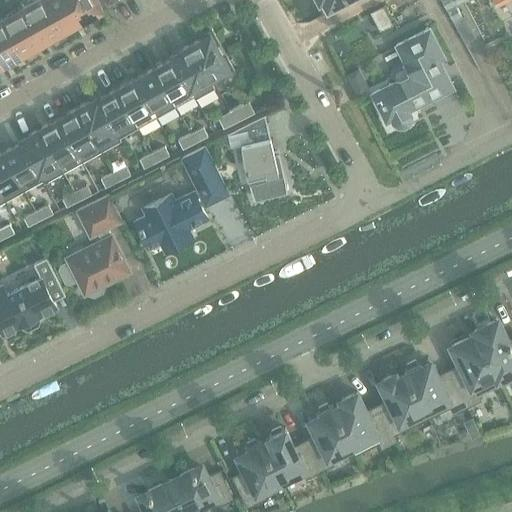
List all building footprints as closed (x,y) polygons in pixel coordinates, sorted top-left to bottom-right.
[(61,34),(63,33),(44,0),(36,0),(22,8),(43,44),(53,39),(54,41),(62,37),(61,34)] [(73,28),(83,22),(70,0),(44,0),(63,33),(65,32),(66,34),(74,30),(73,28)] [(97,0),(70,0),(83,22),(93,17),(94,19),(102,15),(101,12),(103,11),(97,0)] [(321,0),(322,2),(325,1),(330,10),(347,0),(321,0)] [(466,0),(443,0),(455,21),(464,16),(458,5),(466,0)] [(33,50),(43,44),(22,8),(2,19),(23,55),(25,54),(26,57),(34,52),(33,50)] [(383,8),(371,14),(380,32),(393,25),(383,8)] [(478,37),(466,15),(455,21),(467,43),(478,37)] [(21,57),(23,55),(2,19),(0,20),(0,61),(3,66),(13,61),(14,63),(22,59),(21,57)] [(373,93),(387,122),(392,120),(394,124),(399,127),(404,128),(409,125),(412,121),(413,115),(410,110),(455,88),(441,59),(446,56),(432,27),(398,44),(406,60),(395,66),(393,71),(391,77),(394,83),(373,93)] [(201,39),(191,45),(210,80),(215,77),(217,80),(235,70),(233,67),(212,29),(200,36),(201,39)] [(171,56),(172,59),(173,58),(191,89),(191,90),(194,95),(194,96),(196,98),(215,88),(210,80),(191,45),(171,56)] [(172,59),(155,68),(171,98),(173,100),(176,106),(194,96),(194,95),(191,90),(191,89),(173,58),(172,59)] [(155,68),(136,79),(154,111),(157,117),(176,106),(173,100),(171,98),(155,68)] [(358,68),(346,74),(356,96),(369,90),(358,68)] [(136,79),(117,90),(133,119),(135,122),(138,127),(157,117),(154,111),(136,79)] [(117,90),(99,99),(98,100),(115,131),(116,132),(119,138),(120,137),(138,127),(135,122),(133,119),(117,90)] [(98,96),(77,108),(97,143),(101,151),(121,140),(120,137),(119,138),(116,132),(115,131),(98,100),(99,99),(98,96)] [(249,102),(228,112),(234,123),(254,113),(249,102)] [(77,108),(58,118),(78,153),(83,162),(101,151),(97,143),(77,108)] [(224,128),(234,123),(228,112),(218,117),(224,128)] [(58,118),(40,129),(59,164),(64,172),(83,162),(78,153),(58,118)] [(203,126),(191,133),(196,142),(208,136),(203,126)] [(19,140),(21,143),(22,142),(39,173),(40,174),(43,180),(42,180),(44,183),(64,172),(59,164),(40,129),(19,140)] [(183,149),(196,142),(191,133),(178,139),(183,149)] [(284,171),(279,153),(274,154),(271,138),(242,145),(244,161),(246,171),(253,197),(255,196),(286,189),(287,189),(284,171)] [(21,143),(3,152),(21,185),(24,190),(42,180),(43,180),(40,174),(39,173),(22,142),(21,143)] [(187,240),(194,237),(189,228),(209,218),(203,206),(206,204),(207,206),(230,194),(206,146),(182,158),(199,191),(196,193),(195,191),(176,201),(172,194),(144,208),(148,215),(136,220),(150,248),(161,242),(166,250),(172,247),(176,250),(180,250),(184,248),(187,244),(187,240)] [(164,146),(152,152),(157,162),(169,155),(164,146)] [(3,152),(0,154),(0,191),(2,195),(5,201),(24,190),(21,185),(3,152)] [(144,168),(157,162),(152,152),(140,159),(144,168)] [(126,165),(114,171),(119,181),(131,175),(126,165)] [(105,187),(119,181),(114,171),(101,178),(105,187)] [(87,185),(75,191),(80,200),(91,194),(87,185)] [(67,207),(80,200),(75,191),(62,198),(67,207)] [(123,221),(110,194),(77,210),(91,237),(99,233),(103,240),(68,258),(70,262),(62,266),(60,270),(66,282),(71,284),(79,280),(86,294),(89,292),(90,295),(95,297),(103,292),(105,287),(104,285),(131,271),(113,235),(112,236),(108,228),(123,221)] [(48,204),(36,210),(41,220),(53,214),(48,204)] [(28,226),(41,220),(36,210),(23,217),(28,226)] [(9,223),(0,228),(0,235),(2,239),(14,233),(9,223)] [(51,293),(63,287),(48,257),(34,264),(41,278),(7,295),(2,286),(0,287),(0,326),(3,333),(20,324),(22,327),(29,330),(39,325),(41,318),(40,315),(57,306),(51,293)] [(483,326),(484,329),(476,333),(502,385),(511,379),(511,339),(508,341),(499,322),(498,323),(496,320),(483,326)] [(461,365),(449,370),(466,405),(479,399),(477,395),(500,383),(501,385),(502,385),(476,333),(451,346),(461,365)] [(415,360),(406,364),(407,366),(405,367),(406,368),(404,369),(406,373),(427,416),(450,405),(454,411),(466,405),(449,370),(438,376),(431,361),(422,365),(420,361),(418,362),(418,361),(416,362),(415,360)] [(379,381),(389,400),(377,406),(391,434),(392,434),(427,416),(406,373),(397,377),(395,373),(394,374),(393,373),(391,374),(392,375),(383,379),(382,378),(381,379),(381,380),(379,381)] [(353,446),(352,446),(355,452),(379,440),(382,447),(395,440),(392,434),(391,434),(377,406),(366,411),(357,392),(355,393),(354,392),(353,393),(353,394),(344,398),(342,398),(343,399),(332,404),(353,446)] [(327,403),(318,408),(319,410),(318,410),(318,411),(316,412),(318,416),(310,420),(317,436),(306,441),(320,469),(332,463),(329,457),(352,446),(353,446),(332,404),(330,405),(330,404),(328,405),(327,403)] [(271,439),(262,444),(281,481),(304,470),(307,476),(320,469),(306,441),(294,447),(285,428),(283,429),(283,428),(281,428),(280,427),(271,431),(272,433),(270,434),(271,435),(269,436),(271,439)] [(478,429),(470,434),(472,438),(480,433),(478,429)] [(248,445),(246,446),(246,447),(244,448),(246,452),(238,456),(245,471),(233,477),(247,505),(260,498),(258,492),(281,481),(262,444),(260,440),(258,441),(258,440),(256,441),(255,439),(247,443),(248,445)] [(220,503),(232,497),(219,471),(208,477),(204,468),(196,472),(195,470),(195,471),(193,468),(171,479),(172,480),(171,481),(186,511),(193,511),(210,504),(208,500),(216,496),(220,503)] [(149,493),(149,495),(141,498),(146,508),(136,511),(186,511),(171,481),(170,480),(148,490),(149,493)]
